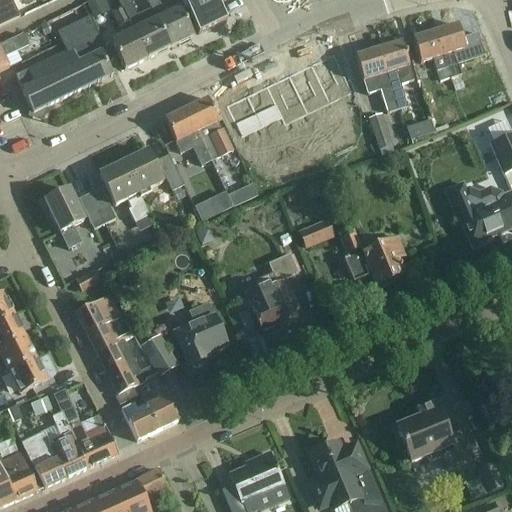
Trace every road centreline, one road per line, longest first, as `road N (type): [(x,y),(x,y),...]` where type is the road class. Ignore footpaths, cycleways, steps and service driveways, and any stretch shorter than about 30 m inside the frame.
road 1 (tertiary): [(133,464),(511,304)]
road 2 (residential): [(0,177),(276,43)]
road 3 (residential): [(133,464),(28,254)]
road 4 (residential): [(276,43),(409,0)]
